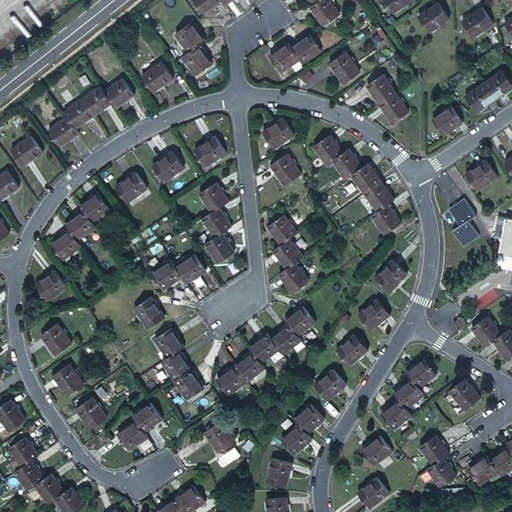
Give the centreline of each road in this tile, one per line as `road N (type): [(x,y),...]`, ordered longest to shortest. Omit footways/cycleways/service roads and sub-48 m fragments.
road 1 (residential): [(11,270),(38,212),(81,165),(163,116),(233,98)]
road 2 (residential): [(154,473),(122,483),(93,475),(70,452),(19,374),(9,336),(11,270)]
road 3 (residential): [(219,320),(252,295),(233,98)]
road 4 (residential): [(325,511),(321,470),(404,325)]
road 5 (residential): [(233,98),(277,95),(326,111),(401,160),(410,178)]
road 6 (residential): [(410,178),(430,240),(426,278),(404,325)]
road 7 (secondary): [(106,0),(0,83)]
road 8 (residential): [(511,386),(404,325)]
road 9 (residential): [(511,109),(410,178)]
